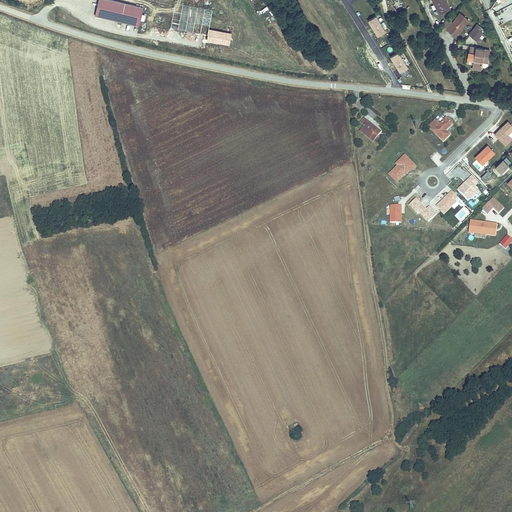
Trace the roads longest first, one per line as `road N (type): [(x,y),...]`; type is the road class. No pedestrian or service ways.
road 1 (unclassified): [(0,7),(118,45),(256,75),(511,105)]
road 2 (track): [(346,86),(394,423),(374,446),(253,511)]
